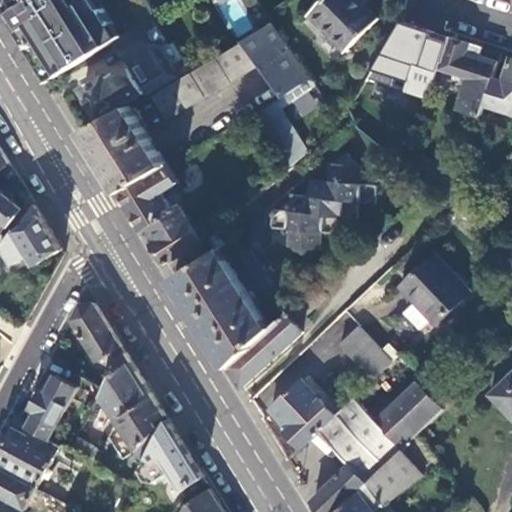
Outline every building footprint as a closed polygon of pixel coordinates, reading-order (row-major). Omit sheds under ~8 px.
[(3,0),(6,4),(33,49),(52,80),(116,41),(117,41),(108,27),(114,23),(105,7),(98,11),(91,0),(123,0),(140,27),(153,18),(159,15),(150,0),(3,0)] [(105,7),(100,0),(91,0),(98,11),(105,7)] [(322,0),(309,13),(346,50),(379,17),(362,0),(322,0)] [(99,75),(86,83),(90,88),(85,91),(102,118),(121,106),(123,109),(148,94),(149,96),(152,94),(193,70),(174,40),(169,43),(153,18),(140,27),(123,37),(117,41),(116,41),(132,68),(109,82),(107,78),(103,80),(99,75)] [(316,84),(274,22),(243,40),(259,64),(279,96),(282,94),(287,102),(316,84)] [(449,37),(406,22),(398,46),(422,53),(420,58),(427,61),(422,76),(436,80),(439,69),(449,37)] [(114,23),(108,27),(117,41),(123,37),(114,23)] [(482,47),(449,37),(439,69),(468,78),(459,109),(482,115),(485,102),(493,78),(498,61),(480,56),(482,47)] [(259,64),(243,40),(193,70),(152,94),(168,119),(259,64)] [(493,78),(485,102),(511,111),(511,56),(504,81),(493,78)] [(296,161),(308,151),(272,100),(254,111),(292,164),(296,161)] [(352,105),(349,111),(359,130),(396,162),(402,154),(364,124),(359,117),(362,111),(352,105)] [(131,106),(85,134),(101,160),(121,193),(168,164),(131,106)] [(0,146),(0,172),(9,161),(0,146)] [(296,249),(305,260),(316,251),(317,250),(321,251),(323,234),(340,235),(341,219),(360,220),(361,203),(380,205),(382,185),(364,183),(366,165),(362,165),(351,152),(338,162),(332,162),(332,180),(314,179),(313,198),(294,196),(292,211),(275,210),(274,228),(291,229),(290,248),(296,249)] [(168,164),(121,193),(131,209),(144,230),(149,227),(175,209),(165,193),(182,182),(170,163),(168,164)] [(23,207),(0,187),(0,220),(7,227),(23,207)] [(41,214),(34,202),(20,220),(24,225),(41,214)] [(205,240),(183,204),(175,209),(149,227),(158,241),(153,244),(156,248),(166,265),(184,254),(191,267),(217,251),(210,238),(205,240)] [(46,222),(41,214),(24,225),(15,231),(13,228),(0,245),(13,265),(30,254),(37,265),(63,249),(46,222)] [(272,329),(221,248),(217,251),(191,267),(174,278),(204,326),(230,367),(272,329)] [(288,314),(291,312),(279,292),(269,277),(251,249),(242,254),(283,319),(284,319),(288,314)] [(433,322),(437,326),(469,296),(433,258),(401,288),(433,322)] [(269,277),(279,292),(290,285),(280,270),(269,277)] [(327,295),(320,286),(291,312),(288,314),(296,323),(327,295)] [(98,360),(122,346),(107,322),(95,302),(83,302),(74,318),(98,360)] [(418,306),(407,316),(422,333),(433,322),(418,306)] [(304,332),(296,323),(288,314),(284,319),(283,319),(272,329),(230,367),(235,375),(243,388),(304,332)] [(395,359),(360,325),(340,345),(374,379),(395,359)] [(134,366),(125,352),(100,396),(117,422),(141,377),(134,366)] [(52,437),(80,386),(57,374),(48,392),(42,388),(32,407),(38,410),(29,426),(51,438),(52,437)] [(511,376),(493,394),(511,414),(511,376)] [(153,395),(141,377),(117,422),(136,451),(151,436),(159,426),(156,421),(166,414),(153,395)] [(287,432),(302,448),(320,431),(337,415),(303,380),(272,410),(290,429),(287,432)] [(423,434),(448,410),(425,383),(384,422),(408,447),(423,434)] [(408,447),(384,422),(357,395),(337,415),(320,431),(352,463),(371,482),(407,448),(408,447)] [(187,449),(168,418),(140,470),(147,479),(154,482),(171,470),(183,489),(204,476),(187,449)] [(51,438),(29,426),(18,420),(0,453),(0,465),(39,487),(63,443),(51,438)] [(429,442),(423,434),(408,447),(407,448),(413,456),(429,442)] [(102,449),(78,436),(72,448),(96,461),(102,449)] [(393,511),(387,503),(427,474),(413,456),(407,448),(371,482),(339,511),(393,511)] [(352,463),(314,501),(317,507),(320,511),(339,511),(371,482),(352,463)] [(39,487),(0,465),(0,493),(27,508),(39,487)] [(192,500),(183,511),(226,511),(218,499),(212,488),(192,500)]
